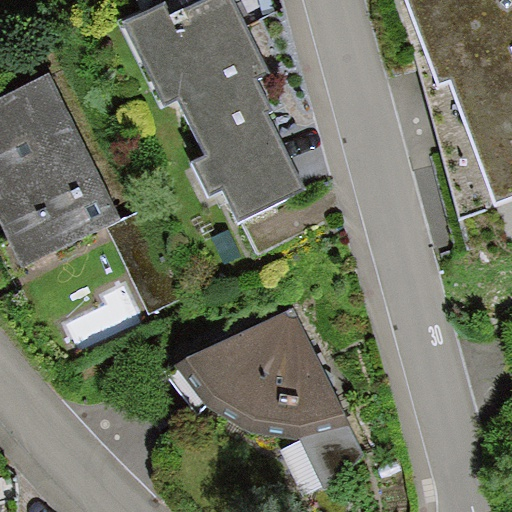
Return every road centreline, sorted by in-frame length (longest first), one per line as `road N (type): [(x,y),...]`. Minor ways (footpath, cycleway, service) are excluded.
road 1 (residential): [(328,0),(465,511)]
road 2 (residential): [(112,511),(0,373)]
